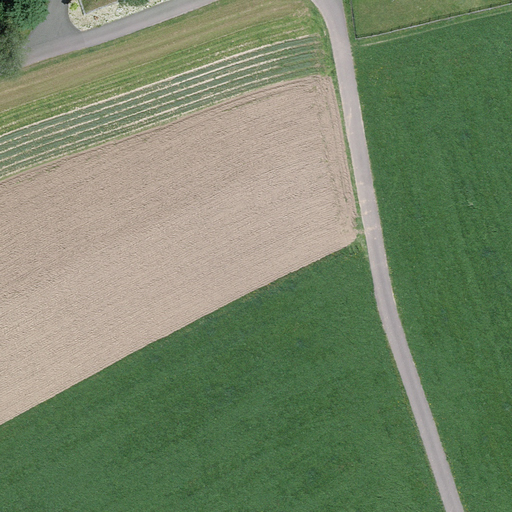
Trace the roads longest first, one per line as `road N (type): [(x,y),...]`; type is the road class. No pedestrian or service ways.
road 1 (unclassified): [(452,511),(387,308),(330,0)]
road 2 (unclassified): [(192,0),(0,70)]
